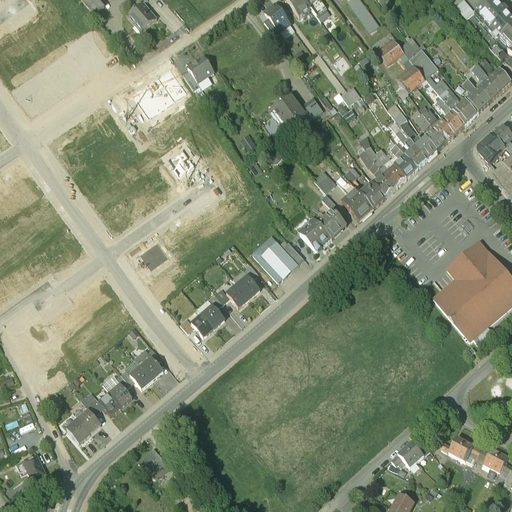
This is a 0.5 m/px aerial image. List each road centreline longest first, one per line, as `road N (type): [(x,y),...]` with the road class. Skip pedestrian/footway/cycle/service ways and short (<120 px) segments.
road 1 (tertiary): [(462,152),(199,380)]
road 2 (residential): [(199,380),(27,145)]
road 3 (residential): [(243,0),(27,145)]
road 4 (tertiary): [(199,380),(98,468),(68,511)]
road 5 (track): [(72,483),(0,343)]
road 6 (residential): [(448,402),(335,500)]
